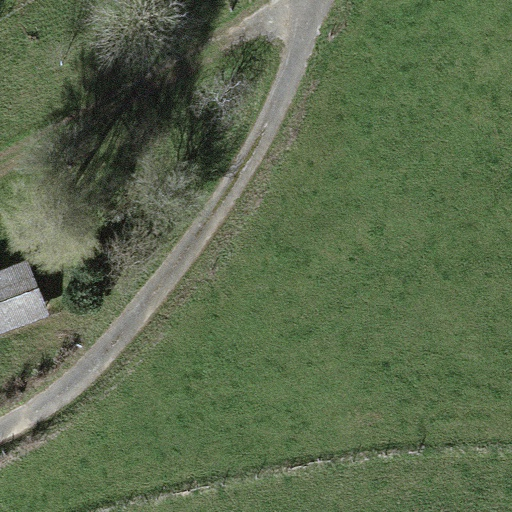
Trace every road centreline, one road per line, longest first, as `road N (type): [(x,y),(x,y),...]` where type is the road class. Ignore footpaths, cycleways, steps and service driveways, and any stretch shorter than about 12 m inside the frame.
road 1 (track): [(0,430),(73,384),(189,245),(270,118),(318,0)]
road 2 (track): [(0,160),(296,0)]
